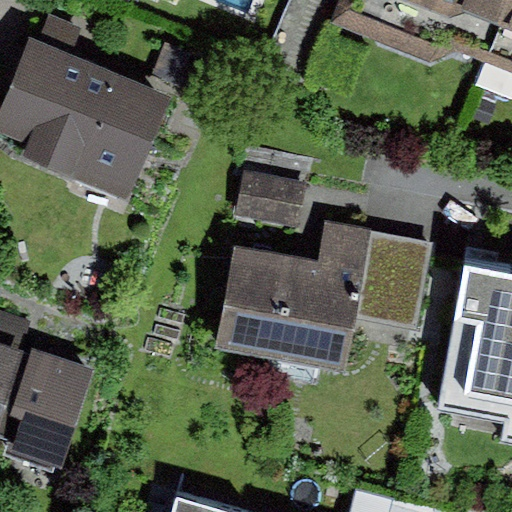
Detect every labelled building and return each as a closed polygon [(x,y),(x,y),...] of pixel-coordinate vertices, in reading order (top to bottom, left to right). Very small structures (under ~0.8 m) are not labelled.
[(511,2),(511,0),(341,0),(334,20),(431,58),(458,50),(489,62),(511,2)] [(511,2),(489,62),(511,70),(511,2)] [(165,93),(30,38),(0,111),(0,129),(26,141),(20,157),(122,198),(165,93)] [(308,183),(246,170),(237,210),(299,223),(308,183)] [(313,258),(231,245),(214,348),(347,369),(353,332),(419,343),(435,239),(319,221),(313,258)] [(511,269),(468,262),(443,403),(507,415),(504,437),(511,438),(511,269)] [(0,414),(23,347),(0,339),(0,414)] [(93,367),(23,347),(0,414),(0,447),(63,467),(93,367)] [(246,511),(177,494),(172,511),(246,511)]
